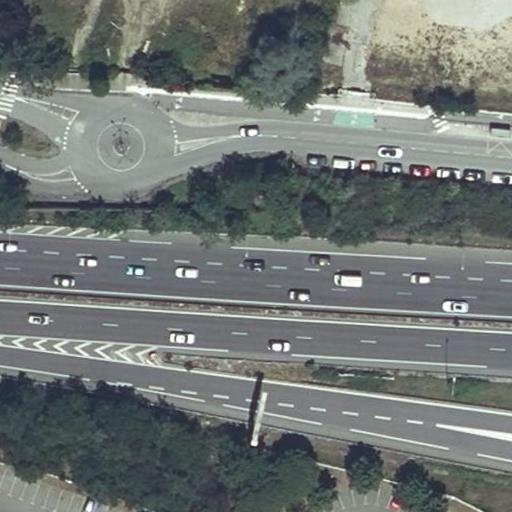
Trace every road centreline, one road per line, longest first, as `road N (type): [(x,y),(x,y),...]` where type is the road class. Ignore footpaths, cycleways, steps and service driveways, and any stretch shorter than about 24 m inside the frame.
road 1 (motorway): [(0,316),(511,348)]
road 2 (motorway): [(511,290),(0,260)]
road 3 (unclassified): [(511,158),(270,135),(157,151)]
road 4 (motorway): [(0,357),(317,400)]
road 5 (motorway): [(317,400),(511,447)]
road 6 (motorway): [(317,400),(511,427)]
road 7 (unclassified): [(157,151),(146,120),(113,111),(92,126),(91,163)]
